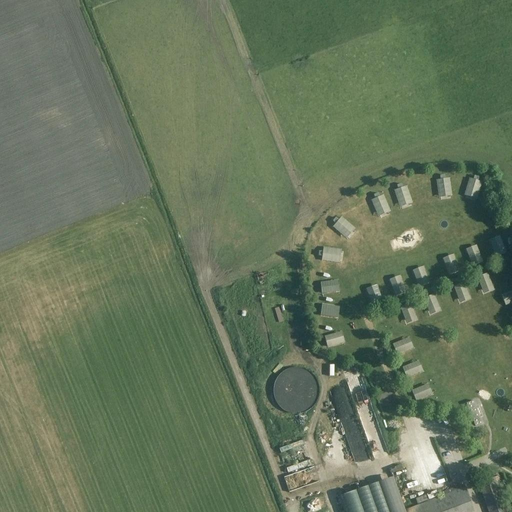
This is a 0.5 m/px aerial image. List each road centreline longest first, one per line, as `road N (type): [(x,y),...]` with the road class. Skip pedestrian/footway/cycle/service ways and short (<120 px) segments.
road 1 (track): [(225,0),(307,218),(291,247),(214,288),(286,499),(325,486)]
road 2 (track): [(355,283),(405,413)]
road 3 (track): [(334,511),(325,486),(418,450)]
